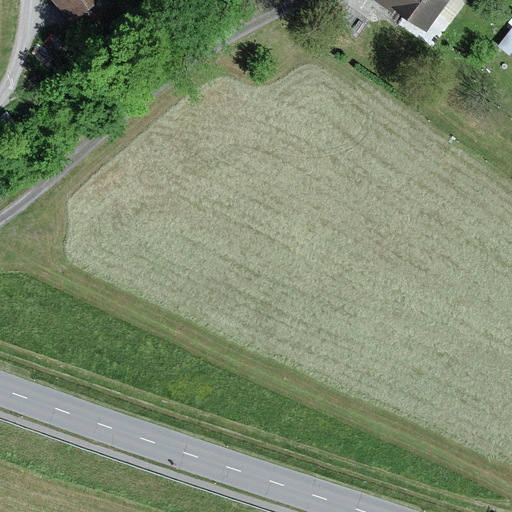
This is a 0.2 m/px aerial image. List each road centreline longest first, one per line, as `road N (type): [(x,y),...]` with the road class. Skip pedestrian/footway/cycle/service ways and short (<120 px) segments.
road 1 (primary): [(368,511),(0,389)]
road 2 (track): [(0,218),(239,38),(304,0)]
